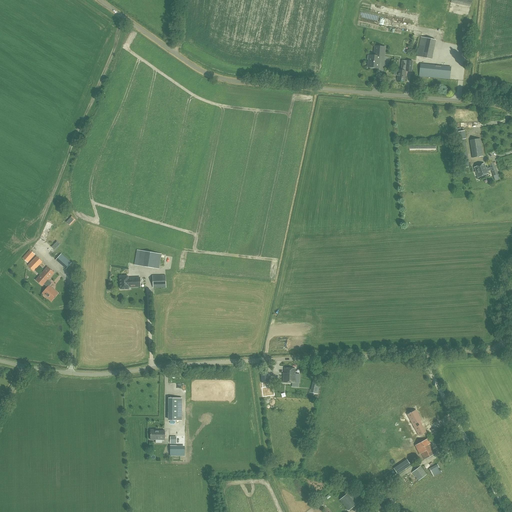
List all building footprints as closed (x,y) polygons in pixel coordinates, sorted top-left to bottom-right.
[(436,28),(445,30),(450,0),(424,0),(420,25),(433,28),(433,24),(437,25),(436,28)] [(364,12),(363,17),(379,21),(380,16),(364,12)] [(452,22),(447,47),(458,49),(462,24),(452,22)] [(432,60),(436,40),(421,36),(416,56),(432,60)] [(384,57),(385,47),(375,46),(374,56),(369,55),(369,56),(368,56),(367,60),(369,60),(368,67),(379,68),(380,56),(384,57)] [(407,61),(402,60),(401,70),(398,70),(397,80),(405,81),(406,71),(411,71),(412,61),(407,61)] [(451,67),(420,64),(419,76),(450,79),(451,67)] [(460,169),(469,167),(465,139),(466,139),(465,131),(454,132),(460,169)] [(472,158),(483,156),(480,138),(470,140),(472,158)] [(484,163),(474,167),(478,178),(489,173),(488,171),(491,170),(490,167),(487,169),(487,168),(486,168),(484,163)] [(70,226),(76,220),(71,216),(66,222),(70,226)] [(55,250),(60,245),(57,241),(51,247),(55,250)] [(28,263),(35,255),(29,249),(22,258),(28,263)] [(159,269),(161,254),(137,250),(134,265),(159,269)] [(68,261),(61,255),(56,260),(66,269),(72,262),(69,260),(68,261)] [(34,271),(43,262),(37,256),(28,265),(34,271)] [(49,286),(52,283),(48,280),(54,273),(47,266),(35,280),(42,287),(44,284),(47,287),(48,287),(49,286)] [(153,288),(166,288),(166,275),(152,275),(153,288)] [(129,277),(129,276),(120,276),(120,290),(129,289),(129,288),(141,287),(141,277),(129,277)] [(58,293),(49,286),(48,287),(47,287),(42,293),(51,301),(58,293)] [(295,374),(295,369),(284,368),(284,373),(283,373),(283,382),(296,383),(296,378),(299,378),(299,374),(295,374)] [(262,395),(269,394),(268,382),(269,382),(267,370),(260,371),(262,383),(260,383),(262,395)] [(318,394),(320,382),(313,380),(310,392),(318,394)] [(182,398),(170,398),(170,420),(181,420),(182,398)] [(417,412),(408,417),(420,438),(427,434),(421,423),(423,423),(417,412)] [(165,440),(165,431),(156,431),(156,429),(150,429),(150,440),(165,440)] [(435,454),(429,444),(430,444),(427,439),(415,445),(420,454),(421,453),(424,459),(435,454)] [(398,474),(411,465),(407,459),(393,468),(398,474)] [(434,477),(442,472),(437,464),(429,468),(432,474),(434,477)] [(418,480),(426,474),(420,466),(412,472),(418,480)] [(355,498),(349,491),(339,500),(349,511),(360,501),(356,497),(355,498)] [(391,507),(396,502),(387,493),(382,498),(391,507)] [(380,511),(385,506),(379,500),(374,505),(380,511)]
